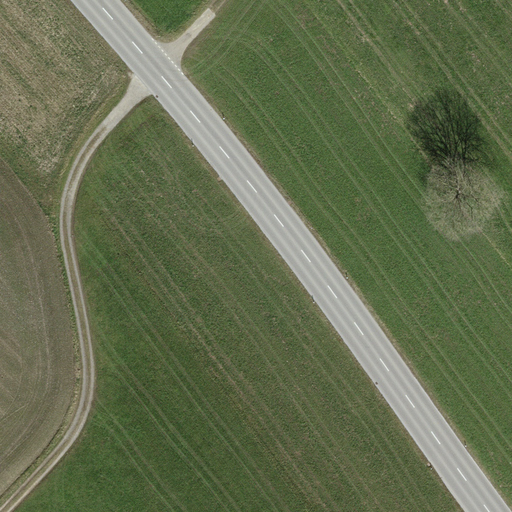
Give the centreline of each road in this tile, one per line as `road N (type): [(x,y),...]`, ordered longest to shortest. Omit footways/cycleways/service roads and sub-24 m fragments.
road 1 (tertiary): [(489,511),(285,228),(94,0)]
road 2 (track): [(5,511),(75,430),(90,377),(68,233),(75,176),(155,68)]
